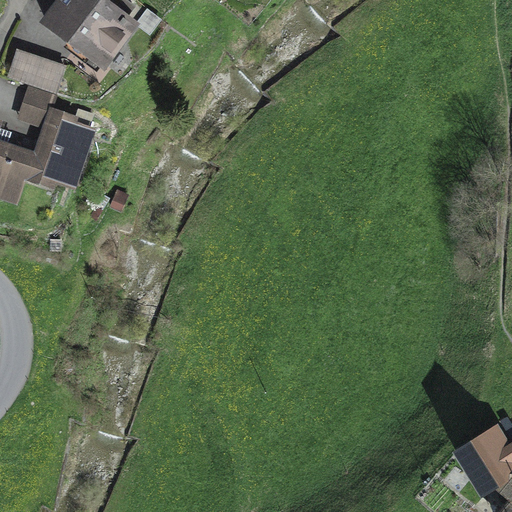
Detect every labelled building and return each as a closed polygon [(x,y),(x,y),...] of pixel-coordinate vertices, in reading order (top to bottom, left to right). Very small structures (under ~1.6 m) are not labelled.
[(139,29),(140,27),(136,24),(105,0),(58,0),(39,26),(104,75),(139,29)] [(147,10),(136,24),(140,27),(139,29),(150,38),(162,21),(147,10)] [(29,87),(58,96),(67,68),(16,51),(6,80),(29,87)] [(0,202),(17,208),(25,184),(54,195),(56,188),(75,195),(96,131),(78,124),(79,119),(54,110),(58,96),(29,87),(17,122),(42,131),(34,154),(0,141),(0,132),(4,122),(0,121),(0,202)] [(511,511),(511,445),(511,446),(498,427),(453,456),(481,502),(495,494),(509,506),(504,511),(511,511)]
